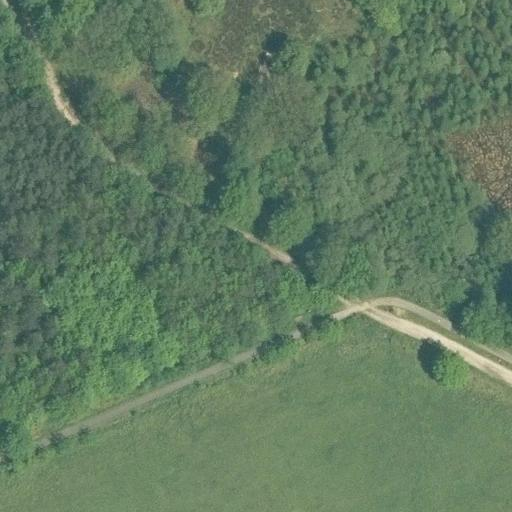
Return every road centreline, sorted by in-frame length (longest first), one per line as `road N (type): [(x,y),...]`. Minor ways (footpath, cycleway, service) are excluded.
road 1 (track): [(364,309),(174,206),(83,135),(4,0)]
road 2 (track): [(511,387),(364,309)]
